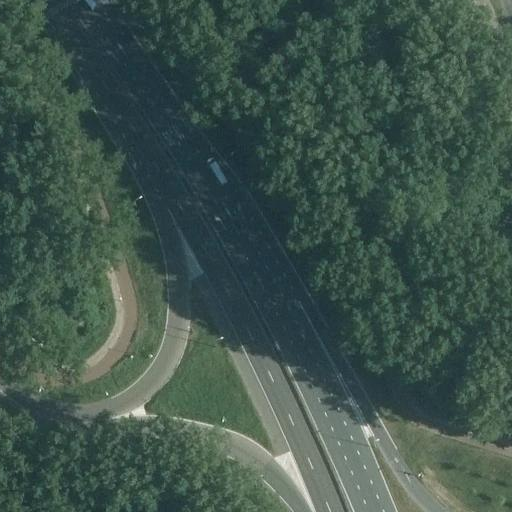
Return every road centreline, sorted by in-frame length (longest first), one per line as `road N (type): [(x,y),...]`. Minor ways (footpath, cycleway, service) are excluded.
road 1 (secondary): [(281,311),(213,186),(89,0)]
road 2 (secondary): [(177,203),(265,364),(329,511)]
road 3 (secondary): [(177,203),(177,337),(158,376),(123,404),(76,423)]
road 4 (secondary): [(76,423),(162,429),(235,447),(316,511)]
road 5 (secondary): [(441,511),(281,311)]
road 6 (secondary): [(47,0),(177,203)]
road 7 (secondary): [(375,511),(281,311)]
